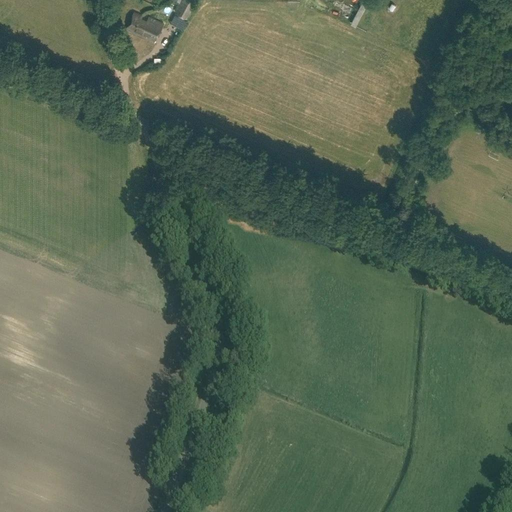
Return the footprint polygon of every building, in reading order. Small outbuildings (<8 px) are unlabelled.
[(196,0),(180,0),(181,0),(175,13),(187,19),(196,0)] [(359,26),(371,2),(366,0),(365,0),(353,23),(359,26)] [(165,4),(160,2),(157,8),(162,11),(165,4)] [(337,18),(341,11),(335,8),(331,14),(337,18)] [(142,16),(134,13),(126,29),(155,42),(164,24),(148,18),(147,22),(141,19),(142,16)]
